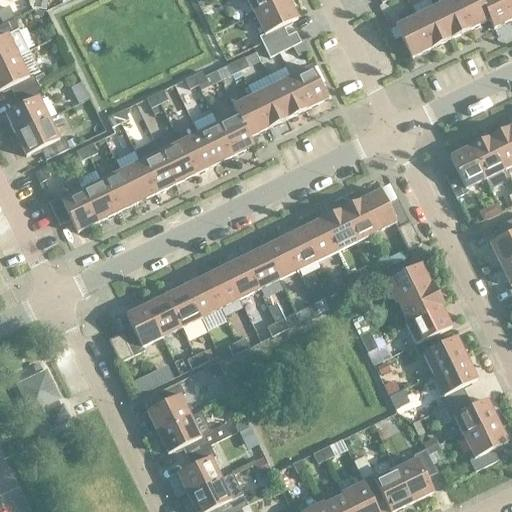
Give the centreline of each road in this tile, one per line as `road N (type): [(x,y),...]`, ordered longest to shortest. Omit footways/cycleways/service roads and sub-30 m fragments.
road 1 (residential): [(56,295),(399,130)]
road 2 (residential): [(511,366),(399,130)]
road 3 (residential): [(164,511),(56,295)]
road 4 (residential): [(399,130),(333,0)]
road 5 (residential): [(56,295),(0,183)]
road 6 (residential): [(399,130),(511,75)]
